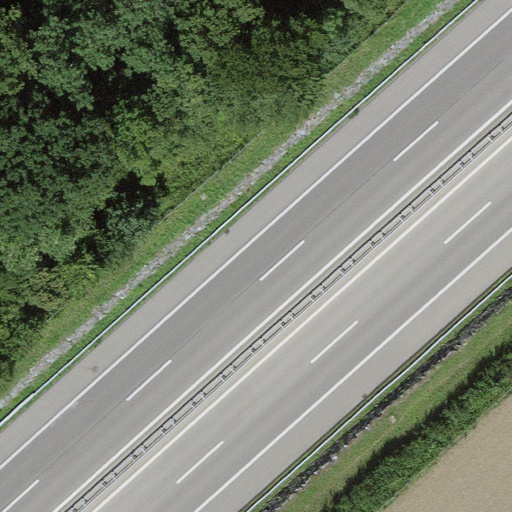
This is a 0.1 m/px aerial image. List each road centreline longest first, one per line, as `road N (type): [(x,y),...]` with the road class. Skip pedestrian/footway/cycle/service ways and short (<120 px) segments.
road 1 (motorway): [(511,60),(7,511)]
road 2 (motorway): [(150,511),(511,189)]
